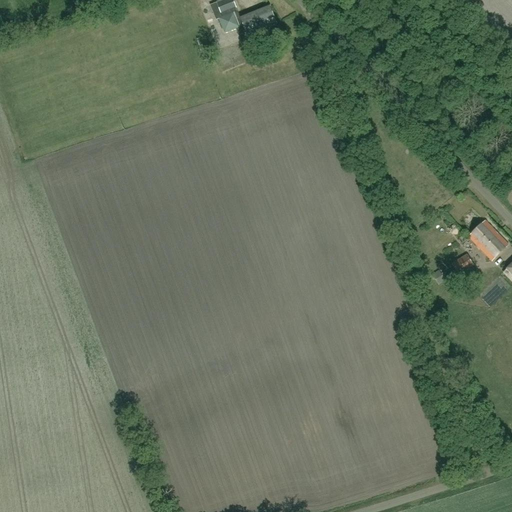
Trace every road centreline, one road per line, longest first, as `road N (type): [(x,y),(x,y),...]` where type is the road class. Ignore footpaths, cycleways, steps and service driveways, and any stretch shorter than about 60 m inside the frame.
road 1 (unclassified): [(511,219),(304,0)]
road 2 (unclassified): [(357,511),(511,464)]
